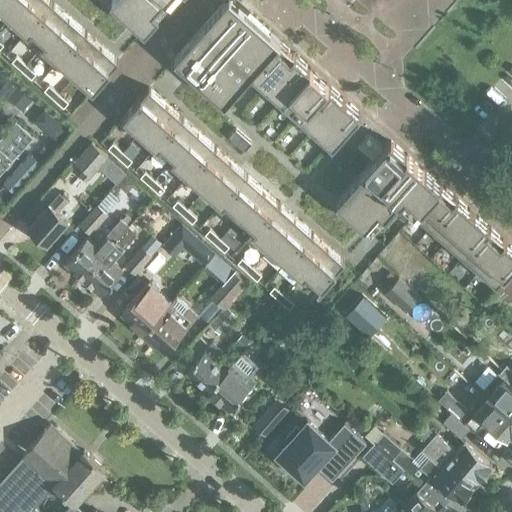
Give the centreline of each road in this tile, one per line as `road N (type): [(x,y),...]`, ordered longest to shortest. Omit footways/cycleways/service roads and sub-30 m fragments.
road 1 (residential): [(0,280),(259,511)]
road 2 (residential): [(284,0),(467,159)]
